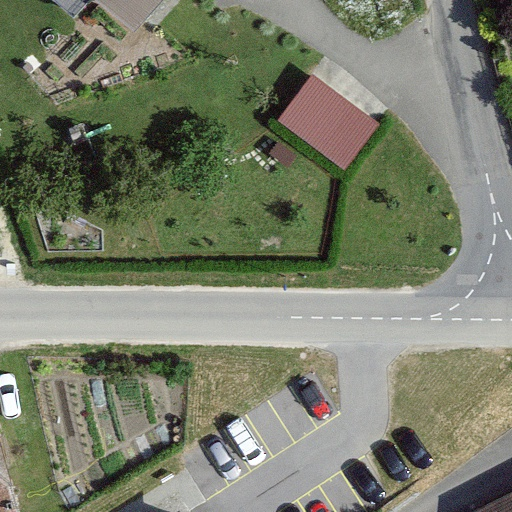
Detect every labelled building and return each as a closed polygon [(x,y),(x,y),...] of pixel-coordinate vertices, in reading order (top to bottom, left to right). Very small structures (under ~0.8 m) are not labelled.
[(68,0),(121,44),(158,0),(68,0)] [(314,66),(281,115),(349,162),(383,113),(314,66)] [(0,511),(16,511),(0,453),(0,511)] [(511,511),(511,486),(463,511),(511,511)] [(173,511),(166,501),(147,511),(173,511)]
